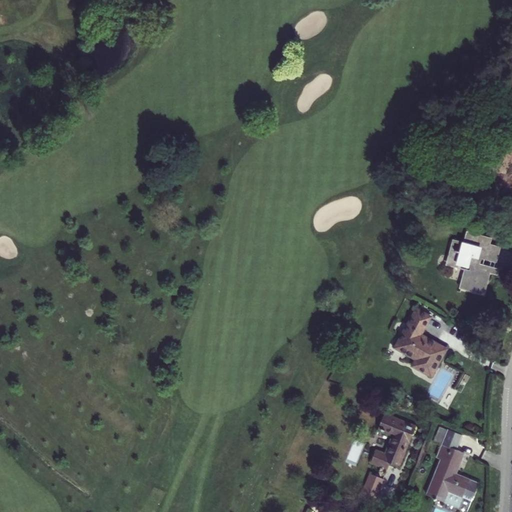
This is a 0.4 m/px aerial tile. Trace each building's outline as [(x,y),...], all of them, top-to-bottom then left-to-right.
[(477,240),(467,237),(465,244),(459,243),(457,252),(450,250),(447,264),(449,264),(448,265),(456,268),(457,264),(469,267),(467,272),(464,271),(460,286),(463,287),(463,289),(478,293),(478,291),(485,293),(491,271),(477,267),(479,258),(496,262),(500,246),(491,244),(492,240),(478,236),(477,240)] [(457,252),(459,243),(453,241),(450,250),(457,252)] [(501,264),(496,262),(479,258),(477,267),(491,271),(498,273),(501,264)] [(433,377),(448,350),(436,343),(434,347),(429,344),(431,340),(422,335),(433,316),(417,307),(394,348),(415,360),(412,366),(433,377)] [(410,442),(417,426),(385,413),(378,430),(384,432),(385,430),(396,435),(391,447),(389,446),(385,454),(376,450),(371,463),(387,469),(390,462),(400,466),(406,453),(404,452),(408,442),(410,442)] [(461,436),(444,429),(439,443),(446,446),(433,480),(430,478),(422,496),(457,510),(463,498),(472,502),(479,484),(457,474),(465,453),(456,449),(461,436)] [(385,430),(384,432),(392,436),(389,446),(391,447),(396,435),(385,430)] [(384,478),(374,474),(371,481),(381,485),(384,478)] [(381,485),(371,481),(366,493),(379,498),(387,479),(384,478),(381,485)]
